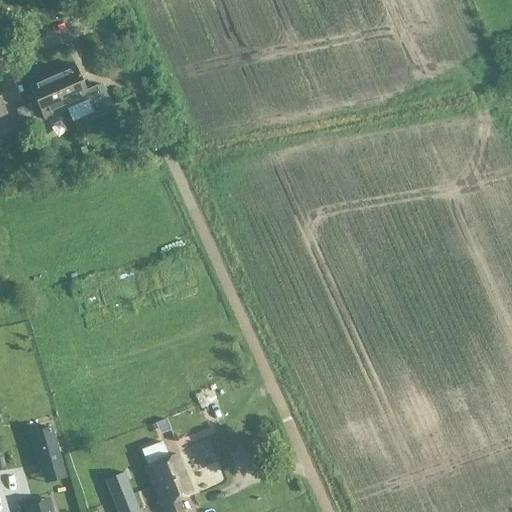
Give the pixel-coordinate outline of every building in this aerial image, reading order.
[(73,64),(50,74),(65,109),(87,99),(94,113),(106,108),(96,86),(85,90),(73,64)] [(65,109),(50,74),(28,84),(43,119),(65,109)] [(36,128),(26,105),(15,109),(25,132),(36,128)] [(209,379),(197,384),(214,420),(226,414),(209,379)] [(62,467),(51,428),(31,434),(43,472),(62,467)] [(177,455),(169,459),(162,443),(142,451),(149,467),(146,468),(154,487),(185,474),(177,455)] [(105,481),(115,503),(133,496),(124,474),(105,481)] [(185,474),(154,487),(162,506),(163,506),(165,511),(182,511),(178,500),(193,493),(185,474)] [(140,511),(133,496),(115,503),(118,511),(140,511)] [(26,511),(52,511),(48,500),(25,506),(26,511)]
